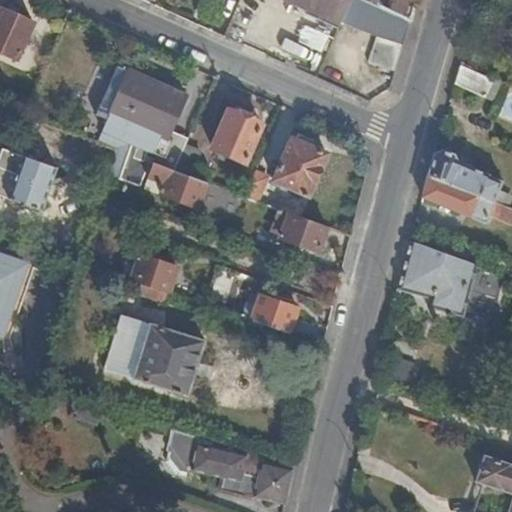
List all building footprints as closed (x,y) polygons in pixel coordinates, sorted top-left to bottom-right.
[(353,0),(295,0),(311,7),(343,23),(353,0)] [(404,45),(411,21),(365,0),(353,0),(343,23),(404,45)] [(365,0),(411,21),(417,1),(413,0),(365,0)] [(340,30),(343,23),(311,7),(308,14),(340,30)] [(4,8),(0,17),(0,49),(18,59),(34,22),(4,8)] [(397,71),(404,45),(377,38),(371,64),(397,71)] [(140,62),(124,55),(120,63),(136,70),(140,62)] [(120,65),(87,138),(116,149),(108,175),(142,186),(153,161),(175,170),(186,146),(191,137),(174,130),(190,97),(120,65)] [(462,65),(455,86),(484,100),(485,99),(493,78),(462,65)] [(497,104),(506,82),(495,77),(493,78),(485,99),(497,104)] [(263,126),(231,111),(214,147),(246,162),(263,126)] [(327,154),(298,141),(278,182),(308,195),(327,154)] [(3,147),(0,155),(0,193),(44,209),(58,166),(37,159),(40,149),(26,145),(23,155),(3,147)] [(201,152),(186,146),(175,170),(190,176),(201,152)] [(436,154),(430,174),(494,200),(502,181),(485,175),(485,173),(457,163),(455,153),(443,149),(436,154)] [(235,219),(244,196),(190,176),(175,170),(153,161),(142,186),(235,219)] [(270,176),(257,169),(244,196),(258,201),(270,176)] [(430,174),(424,195),(485,221),(490,211),(511,219),(511,207),(494,200),(430,174)] [(317,250),(326,226),(279,209),(274,223),(275,223),(283,226),(279,237),(317,250)] [(271,234),(279,237),(283,226),(275,223),(271,234)] [(412,240),(399,289),(432,299),(430,308),(461,318),(464,309),(470,288),(477,264),(412,240)] [(0,338),(7,334),(28,264),(0,253),(0,338)] [(128,261),(123,274),(140,280),(166,289),(171,290),(180,266),(143,253),(139,264),(128,261)] [(505,274),(477,264),(470,288),(499,297),(505,274)] [(166,289),(140,280),(136,290),(162,299),(166,289)] [(244,315),(290,330),(298,306),(263,295),(259,305),(249,301),(244,315)] [(208,342),(153,324),(135,378),(190,397),(208,342)] [(75,382),(47,374),(42,391),(51,394),(70,399),(75,382)] [(71,412),(75,400),(70,399),(51,394),(47,405),(71,412)] [(99,428),(105,410),(79,402),(74,420),(99,428)] [(286,501),(294,468),(256,459),(256,457),(197,444),(200,437),(172,429),(166,461),(176,473),(187,475),(189,465),(193,466),(193,470),(222,476),(220,490),(246,495),(247,492),(286,501)] [(511,511),(511,461),(488,454),(478,481),(511,492),(511,508),(510,511),(511,511)]
